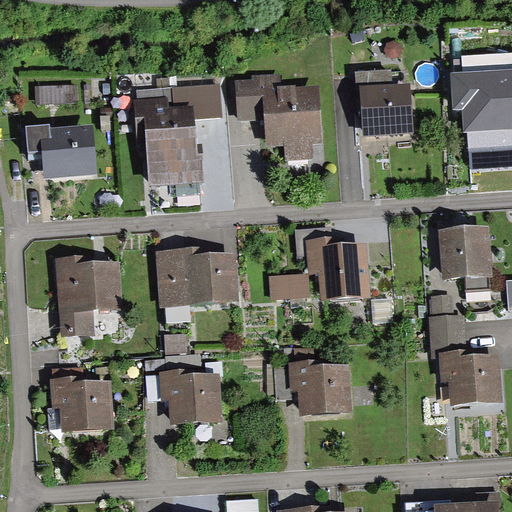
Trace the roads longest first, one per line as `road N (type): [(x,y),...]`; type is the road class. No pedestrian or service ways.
road 1 (residential): [(14,242),(22,235),(511,201)]
road 2 (residential): [(23,500),(511,468)]
road 3 (residential): [(14,242),(23,500)]
